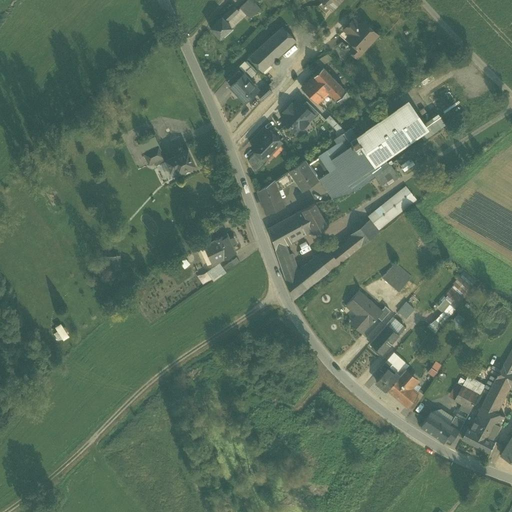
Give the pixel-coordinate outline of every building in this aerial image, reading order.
[(247,0),(240,8),(250,19),(260,8),(252,0),(247,0)] [(318,0),(321,2),(328,9),(328,8),(336,0),(318,0)] [(328,9),(321,2),(317,6),(325,14),(330,9),(328,8),(328,9)] [(234,6),(221,17),(226,22),(239,11),(234,6)] [(221,17),(210,27),(220,38),(231,28),(226,22),(221,17)] [(347,39),(358,26),(352,21),(341,33),(347,39)] [(358,26),(347,39),(354,46),(350,51),(357,57),(376,35),(361,23),(358,26)] [(282,27),(248,57),(261,71),(295,40),(282,27)] [(327,53),(317,60),(321,67),(332,60),(327,53)] [(249,68),(244,62),(239,67),(244,73),(249,68)] [(345,92),(321,67),(313,76),(328,92),(336,100),(345,92)] [(230,86),(242,74),(238,70),(226,81),(230,86)] [(237,96),(244,103),(257,91),(242,74),(230,86),(238,95),(237,96)] [(328,92),(313,76),(301,87),(317,104),(328,92)] [(257,95),(262,100),(271,92),(266,86),(257,95)] [(349,96),(345,92),(336,100),(340,104),(349,96)] [(306,101),(301,106),(312,116),(311,117),(314,119),(319,114),(306,101)] [(301,106),(297,102),(292,106),(285,113),(285,114),(281,118),(284,121),(284,126),(287,128),(290,127),(296,133),(311,117),(312,116),(301,106)] [(406,104),(356,139),(376,174),(385,168),(381,160),(424,130),(406,104)] [(349,119),(343,113),(337,119),(343,125),(349,119)] [(342,131),(333,121),(327,126),(337,136),(342,131)] [(424,129),(429,136),(440,128),(435,121),(424,129)] [(319,178),(318,179),(331,198),(352,192),(373,176),(376,174),(356,139),(350,129),(335,139),(338,144),(317,158),(327,173),(319,178)] [(256,152),(264,160),(280,143),(267,131),(251,147),(256,152)] [(155,166),(165,162),(164,158),(154,135),(137,143),(148,166),(154,163),(155,166)] [(192,162),(187,150),(165,162),(170,171),(175,169),(177,174),(194,166),(192,162)] [(264,160),(256,152),(247,160),(255,173),(266,162),(264,160)] [(304,160),(288,171),(293,177),(302,191),(317,181),(317,180),(315,176),(304,160)] [(401,169),(406,175),(416,167),(411,161),(401,169)] [(376,174),(373,176),(380,184),(395,174),(390,165),(385,168),(376,174)] [(288,171),(274,180),(276,187),(293,177),(288,171)] [(274,180),(257,192),(265,215),(284,207),(276,187),(274,180)] [(405,186),(367,216),(377,229),(415,199),(405,186)] [(326,226),(314,204),(302,210),(312,230),(314,233),(326,226)] [(312,230),(302,210),(267,228),(275,250),(286,245),(312,230)] [(291,253),(289,254),(278,257),(292,299),(378,232),(369,221),(345,240),(347,242),(331,254),(326,247),(297,270),(291,253)] [(203,244),(214,239),(210,232),(200,239),(203,244)] [(215,251),(219,260),(235,252),(232,247),(229,240),(226,233),(214,239),(203,244),(207,254),(215,251)] [(287,250),(286,245),(275,250),(276,254),(278,257),(289,254),(287,250)] [(215,251),(207,254),(212,263),(219,260),(215,251)] [(107,270),(120,269),(118,256),(107,257),(107,270)] [(222,267),(225,272),(239,262),(236,257),(222,267)] [(381,277),(398,292),(411,277),(395,262),(381,277)] [(213,281),(225,272),(222,267),(218,263),(206,272),(213,281)] [(446,295),(455,303),(473,283),(462,273),(453,284),(454,286),(446,295)] [(381,310),(359,290),(345,305),(356,315),(360,318),(355,327),(361,333),(371,322),(372,323),(377,316),(382,311),(381,310)] [(398,312),(406,318),(413,310),(406,303),(398,312)] [(384,306),(381,310),(382,311),(377,316),(381,320),(389,311),(384,306)] [(424,334),(429,339),(448,317),(443,313),(424,334)] [(458,323),(462,316),(455,313),(452,319),(458,323)] [(360,318),(356,315),(350,322),(355,327),(360,318)] [(392,317),(386,324),(396,333),(397,332),(399,334),(404,328),(392,317)] [(57,326),(64,338),(68,336),(65,329),(64,329),(61,324),(57,326)] [(369,343),(381,354),(398,335),(396,333),(386,324),(369,343)] [(398,377),(403,370),(408,365),(393,352),(379,369),(383,372),(388,366),(395,372),(394,373),(398,377)] [(427,372),(432,376),(441,364),(435,361),(427,372)] [(489,394),(483,405),(498,413),(511,388),(511,367),(505,364),(489,394)] [(378,387),(384,392),(387,389),(398,377),(394,373),(395,372),(388,366),(383,372),(375,381),(380,385),(378,387)] [(403,370),(398,377),(387,389),(406,405),(407,406),(415,394),(408,389),(415,381),(403,370)] [(460,408),(469,413),(480,395),(467,387),(469,382),(461,377),(457,382),(449,396),(462,404),(460,408)] [(422,387),(415,381),(408,389),(415,394),(407,406),(406,405),(406,406),(411,410),(422,394),(419,391),(422,387)] [(483,405),(489,394),(483,391),(478,403),(483,406),(483,405)] [(471,429),(494,441),(506,417),(498,413),(483,405),(483,406),(471,429)] [(451,424),(455,417),(441,408),(433,411),(432,412),(451,424)] [(444,442),(448,437),(453,440),(460,430),(465,421),(456,415),(455,417),(451,424),(432,412),(430,411),(420,426),(444,442)] [(463,438),(490,453),(496,442),(494,441),(471,429),(469,427),(463,438)] [(511,436),(501,455),(511,461),(511,436)]
